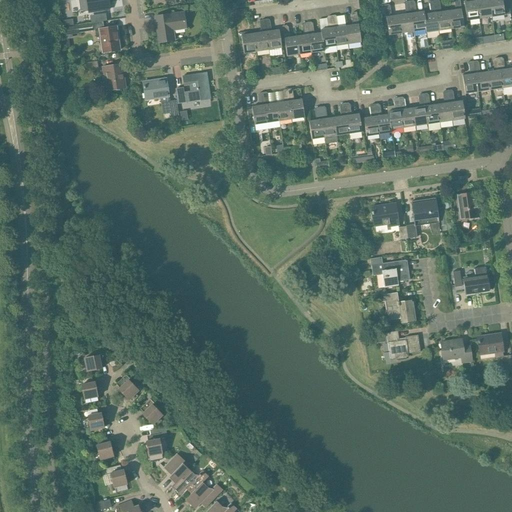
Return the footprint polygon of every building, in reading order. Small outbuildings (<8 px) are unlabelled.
[(78,0),(81,13),(89,11),(89,13),(109,10),(107,0),(78,0)] [(434,1),(439,31),(451,29),(448,11),(442,12),(440,2),(437,0),(434,1)] [(448,11),(451,29),(464,27),(459,0),(453,0),(455,10),(448,11)] [(480,19),(476,0),(471,0),(472,2),(464,3),(467,21),(480,19)] [(476,0),(480,19),(492,17),(489,0),(484,0),(482,0),(476,0)] [(489,0),(492,17),(505,15),(511,14),(508,0),(489,0)] [(399,16),(402,34),(414,32),(410,1),(406,2),(404,4),(406,15),(399,16)] [(414,32),(425,30),(426,30),(424,15),(424,12),(416,13),(415,2),(413,1),(410,1),(414,32)] [(439,31),(434,1),(431,1),(429,3),(431,14),(424,15),(426,30),(425,30),(426,33),(439,31)] [(389,35),(402,34),(399,16),(392,17),(391,6),(388,5),(385,5),(389,35)] [(353,26),(346,27),(348,45),(361,43),(357,12),(353,13),(351,15),(353,26)] [(186,29),(184,13),(155,18),(156,25),(159,25),(162,43),(175,41),(173,31),(186,29)] [(106,14),(98,15),(99,22),(107,21),(106,14)] [(324,48),(336,46),(331,16),(328,17),(326,19),(328,30),(321,31),(321,34),(324,48)] [(336,46),(348,45),(346,27),(339,28),(337,17),(334,16),(331,16),(336,46)] [(254,34),(257,52),(269,50),(264,20),(261,21),(259,23),(261,33),(254,34)] [(268,20),(264,20),(269,50),(281,48),(282,48),(279,31),(272,32),(270,21),(268,20)] [(311,22),(307,23),(312,53),(325,51),(324,48),(321,34),(315,35),(313,24),(311,22)] [(92,23),(78,25),(79,33),(93,31),(92,23)] [(300,55),(312,53),(307,23),(304,23),(302,26),(304,36),(297,37),(300,55)] [(300,55),(297,37),(290,38),(289,27),(286,26),(282,27),(287,57),(300,55)] [(120,51),(116,28),(100,30),(103,53),(120,51)] [(257,52),(254,34),(247,35),(247,32),(241,33),(244,54),(257,52)] [(501,57),(498,58),(502,88),(511,86),(511,68),(505,69),(504,59),(501,57)] [(487,72),(490,90),(502,88),(498,58),(495,58),(493,61),(495,71),(487,72)] [(98,69),(97,61),(84,63),(85,71),(98,69)] [(473,62),(478,92),(490,90),(487,72),(481,73),(479,63),(477,61),(473,62)] [(465,94),(478,92),(473,62),(470,62),(468,65),(470,75),(462,76),(465,94)] [(125,89),(122,65),(103,68),(104,74),(106,73),(109,91),(125,89)] [(210,99),(207,73),(183,77),(184,87),(189,86),(190,91),(184,92),(184,88),(176,89),(178,104),(210,99)] [(169,102),(166,79),(143,83),(145,100),(160,98),(162,115),(170,113),(171,118),(179,116),(177,100),(169,102)] [(290,89),(287,90),(291,119),(304,117),(302,100),(294,101),(293,91),(290,89)] [(277,104),(279,121),(291,119),(287,90),(284,90),(282,92),(284,103),(277,104)] [(448,91),(452,121),(465,119),(462,101),(455,102),(453,92),(451,90),(448,91)] [(437,105),(440,122),(452,121),(448,91),(445,91),(443,93),(444,104),(437,105)] [(267,123),(262,93),(259,94),(257,96),(259,106),(251,107),(254,125),(267,123)] [(267,123),(279,121),(277,104),(270,105),(268,94),(266,93),(262,93),(267,123)] [(423,95),(427,124),(440,122),(437,105),(430,106),(429,95),(427,94),(423,95)] [(415,126),(427,124),(423,95),(420,95),(418,97),(420,107),(413,109),(415,126)] [(391,130),(403,128),(399,98),(395,99),(393,101),(395,111),(387,112),(388,115),(389,115),(391,130)] [(399,98),(403,128),(415,126),(413,109),(406,110),(404,99),(402,98),(399,98)] [(334,118),(336,136),(349,134),(344,104),(341,105),(339,107),(341,117),(334,118)] [(348,104),(344,104),(349,134),(361,132),(359,115),(351,116),(350,105),(348,104)] [(378,104),(374,105),(379,135),(392,133),(391,130),(389,115),(388,115),(381,116),(380,106),(378,104)] [(379,135),(374,105),(371,105),(369,107),(371,118),(363,119),(366,137),(379,135)] [(323,107),(320,108),(324,138),(325,144),(337,142),(336,136),(334,118),(327,119),(325,109),(323,107)] [(311,140),(324,138),(320,108),(316,108),(315,110),(316,121),(309,122),(311,140)] [(469,110),(470,118),(483,117),(482,108),(469,110)] [(368,162),(367,155),(352,157),(353,164),(368,162)] [(475,193),(462,195),(456,196),(459,221),(479,218),(475,193)] [(406,226),(406,227),(408,239),(417,238),(415,226),(429,224),(432,236),(440,234),(435,199),(411,202),(415,225),(406,226)] [(398,223),(395,203),(384,205),(384,206),(371,208),(372,215),(373,215),(374,227),(398,223)] [(400,240),(408,239),(406,227),(399,228),(399,227),(398,227),(400,240)] [(383,265),(382,258),(370,259),(370,260),(367,260),(368,264),(371,264),(373,277),(382,275),(384,288),(399,286),(398,283),(410,281),(408,272),(407,272),(405,261),(383,265)] [(489,291),(486,268),(474,269),(476,277),(461,280),(460,272),(453,273),(455,288),(465,286),(466,295),(489,291)] [(399,303),(397,293),(382,295),(383,302),(385,302),(388,321),(401,319),(401,324),(416,322),(415,314),(414,314),(412,301),(399,303)] [(399,338),(398,331),(385,333),(387,344),(388,344),(391,360),(409,357),(408,354),(421,353),(418,336),(399,338)] [(503,352),(501,334),(477,338),(480,355),(494,353),(495,358),(503,357),(505,372),(511,371),(511,362),(511,355),(503,356),(502,352),(503,352)] [(463,347),(462,340),(441,343),(443,360),(461,358),(462,363),(472,362),(470,346),(463,347)] [(98,353),(99,355),(84,358),(87,371),(102,368),(100,358),(102,358),(103,359),(105,358),(104,352),(98,353)] [(138,391),(128,380),(119,389),(129,400),(138,391)] [(98,397),(95,382),(82,385),(85,399),(98,397)] [(162,415),(152,405),(142,414),(153,425),(162,415)] [(96,414),(95,409),(82,412),(83,417),(88,416),(91,430),(104,428),(101,413),(96,414)] [(151,441),(146,442),(149,456),(162,453),(159,439),(167,438),(166,428),(149,431),(151,441)] [(105,443),(104,438),(93,441),(94,446),(97,445),(100,460),(113,456),(110,442),(105,443)] [(189,470),(174,456),(164,468),(172,475),(170,478),(175,483),(175,484),(189,470)] [(118,471),(116,466),(101,470),(103,475),(110,473),(114,488),(127,484),(123,470),(118,471)] [(175,484),(175,483),(171,487),(181,496),(188,488),(193,492),(193,493),(203,482),(209,476),(203,470),(198,475),(194,475),(189,470),(175,484)] [(209,488),(203,482),(193,493),(193,492),(185,500),(195,509),(202,501),(208,506),(223,490),(217,484),(212,489),(209,488)] [(111,507),(109,499),(98,502),(100,510),(111,507)] [(141,511),(138,505),(134,507),(132,501),(115,507),(117,511),(141,511)] [(235,511),(239,509),(233,503),(228,508),(223,507),(216,501),(205,511),(235,511)]
